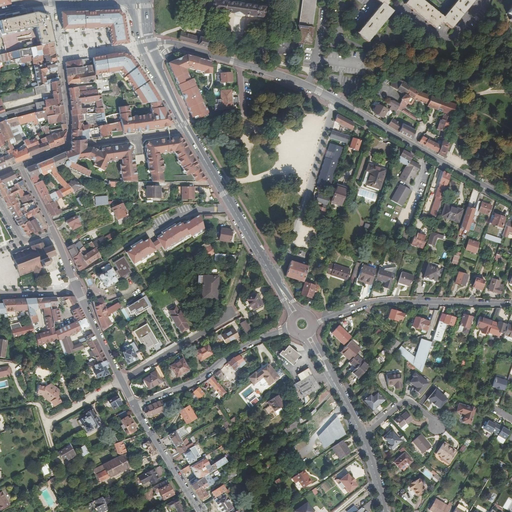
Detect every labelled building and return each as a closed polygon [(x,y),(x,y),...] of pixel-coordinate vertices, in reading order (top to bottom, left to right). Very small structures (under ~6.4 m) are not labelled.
[(179,0),(179,6),(204,9),(205,1),(190,0),(179,0)] [(302,0),(298,26),(297,26),(300,33),(297,49),(303,50),(304,44),(312,45),(313,34),(311,33),(315,0),(302,0)] [(419,16),(427,6),(419,0),(404,0),(403,3),(419,16)] [(471,0),(454,0),(450,5),(461,14),(471,0)] [(228,15),(262,19),(262,14),(264,14),(264,6),(213,1),(212,12),(228,13),(228,15)] [(378,25),(390,11),(379,3),(368,17),(378,25)] [(461,14),(450,5),(441,16),(442,18),(439,21),(441,24),(442,22),(449,27),(461,14)] [(433,27),(441,17),(427,6),(419,16),(433,27)] [(96,11),(97,28),(108,27),(112,47),(130,44),(129,36),(126,17),(125,15),(118,10),(96,11)] [(63,29),(89,28),(88,11),(61,12),(63,29)] [(93,28),(97,28),(96,11),(92,11),(90,11),(88,11),(89,28),(93,28)] [(0,31),(2,36),(32,28),(28,15),(27,16),(20,17),(19,15),(19,13),(18,14),(12,15),(12,14),(5,16),(5,15),(0,15),(0,31)] [(41,46),(55,43),(58,43),(52,17),(36,14),(33,14),(36,27),(41,46)] [(378,25),(368,17),(355,33),(365,41),(378,25)] [(182,34),(180,40),(208,48),(210,42),(200,39),(182,34)] [(271,46),(273,46),(272,54),(289,58),(291,44),(274,41),(274,43),(271,42),(271,46)] [(56,55),(55,43),(41,46),(33,48),(27,49),(19,51),(20,59),(24,58),(33,56),(33,58),(43,57),(45,57),(56,55)] [(150,103),(159,101),(130,57),(121,54),(112,55),(90,59),(90,66),(91,73),(96,74),(117,71),(139,104),(150,103)] [(33,84),(33,88),(37,87),(59,81),(58,75),(56,76),(56,78),(46,80),(45,73),(58,70),(56,55),(45,57),(45,59),(47,59),(47,63),(49,63),(50,64),(44,65),(43,57),(33,58),(33,59),(38,83),(33,84)] [(190,112),(193,117),(198,115),(199,119),(204,116),(203,116),(208,113),(206,107),(205,108),(192,79),(190,80),(185,69),(189,68),(190,69),(203,73),(204,75),(212,74),(211,64),(207,64),(207,60),(187,55),(169,63),(190,112)] [(83,67),(82,60),(68,62),(66,63),(66,65),(67,70),(77,68),(83,67)] [(68,77),(78,75),(77,68),(67,70),(68,77)] [(68,77),(69,85),(93,81),(93,86),(97,85),(98,84),(96,76),(96,74),(91,73),(78,75),(68,77)] [(338,73),(337,82),(347,84),(349,75),(338,73)] [(217,75),(218,84),(232,82),(232,74),(217,75)] [(390,89),(405,96),(410,87),(395,79),(390,89)] [(59,81),(37,87),(38,93),(48,89),(52,89),(60,88),(59,81)] [(78,87),(69,89),(71,100),(92,97),(91,92),(82,93),(82,94),(81,95),(81,97),(79,97),(78,87)] [(405,96),(402,101),(410,106),(414,101),(426,106),(425,108),(427,109),(428,106),(432,96),(420,92),(410,87),(405,96)] [(60,88),(52,89),(53,98),(45,100),(45,101),(36,104),(37,112),(42,111),(42,108),(46,107),(52,105),(54,104),(55,107),(62,105),(61,95),(60,88)] [(33,89),(2,97),(4,104),(35,96),(33,89)] [(215,105),(214,105),(214,111),(222,110),(222,109),(232,109),(230,91),(220,92),(220,100),(221,104),(215,105)] [(82,115),(87,114),(86,109),(81,109),(81,103),(96,101),(98,113),(104,112),(102,98),(99,99),(98,96),(92,97),(71,100),(72,110),(71,111),(72,116),(82,115)] [(433,109),(441,112),(445,101),(432,96),(428,106),(433,109)] [(140,115),(143,130),(169,126),(168,120),(167,120),(166,115),(168,115),(164,107),(161,107),(160,101),(159,101),(150,103),(152,113),(140,115)] [(397,111),(399,107),(400,105),(394,101),(391,101),(388,105),(391,107),(389,110),(396,114),(397,111)] [(450,124),(456,105),(445,101),(441,112),(445,113),(442,121),(450,124)] [(45,110),(47,116),(63,113),(62,105),(55,107),(54,104),(52,105),(54,111),(51,112),(51,110),(47,111),(46,107),(42,108),(42,111),(45,110)] [(8,119),(36,111),(35,105),(7,112),(8,119)] [(118,107),(119,112),(121,122),(123,131),(123,133),(134,131),(134,128),(131,126),(130,117),(128,105),(125,106),(118,107)] [(373,113),(383,119),(387,111),(378,105),(373,113)] [(42,111),(37,112),(35,113),(37,119),(44,117),(45,120),(48,119),(47,116),(45,110),(42,111)] [(401,113),(414,122),(416,118),(403,110),(401,113)] [(29,158),(27,148),(17,152),(16,150),(14,151),(8,140),(20,135),(23,142),(27,140),(19,124),(16,118),(8,120),(5,112),(0,114),(0,129),(1,133),(6,144),(9,150),(6,151),(8,155),(11,153),(16,163),(29,158)] [(89,128),(107,125),(105,116),(104,112),(98,113),(96,113),(87,114),(82,115),(83,118),(83,121),(83,124),(88,123),(89,128)] [(118,113),(105,116),(107,125),(121,122),(119,112),(118,112),(118,113)] [(19,124),(37,119),(35,113),(16,118),(19,124)] [(48,119),(49,123),(61,121),(66,121),(65,113),(63,113),(47,116),(48,119)] [(83,118),(82,115),(72,116),(72,122),(72,131),(89,128),(88,123),(83,124),(83,121),(83,118)] [(143,130),(140,115),(130,117),(131,126),(134,128),(134,131),(143,130)] [(354,125),(337,117),(335,123),(352,131),(354,125)] [(393,119),(388,127),(399,133),(411,140),(415,131),(402,125),(393,119)] [(121,122),(107,125),(89,128),(72,131),(72,142),(86,140),(112,134),(112,133),(111,129),(116,128),(117,132),(123,131),(121,122)] [(52,138),(55,147),(64,144),(67,131),(66,124),(61,125),(62,128),(60,128),(61,131),(56,133),(56,130),(50,133),(52,138)] [(347,144),(349,136),(332,131),(330,138),(347,144)] [(52,138),(50,133),(49,133),(50,136),(45,138),(50,149),(55,147),(52,138)] [(27,148),(29,158),(50,149),(45,138),(40,140),(42,144),(38,145),(35,139),(31,141),(27,140),(23,142),(27,148)] [(418,143),(424,146),(429,141),(423,138),(418,143)] [(146,152),(148,165),(162,165),(162,159),(159,159),(159,154),(174,152),(178,159),(177,159),(180,164),(195,164),(193,161),(194,160),(192,156),(191,157),(188,153),(190,152),(185,144),(183,145),(182,143),(178,140),(172,141),(166,141),(166,139),(149,142),(145,147),(145,148),(146,148),(147,152),(146,152)] [(352,151),(356,152),(360,142),(352,139),(349,148),(353,150),(352,151)] [(86,140),(72,142),(72,146),(72,149),(81,150),(85,149),(86,144),(86,140)] [(429,141),(424,146),(433,151),(436,144),(429,141)] [(325,162),(324,165),(323,167),(322,170),(321,173),(319,180),(320,181),(319,185),(329,189),(343,146),(331,142),(329,150),(332,151),(330,157),(327,156),(325,160),(325,162)] [(441,147),(439,154),(438,155),(444,159),(450,144),(443,142),(441,147)] [(433,151),(439,154),(441,147),(436,144),(433,151)] [(95,152),(96,150),(92,148),(85,149),(81,150),(72,149),(72,150),(71,150),(74,159),(80,158),(80,159),(81,160),(86,159),(90,161),(90,160),(93,162),(95,163),(94,164),(102,166),(106,166),(108,162),(121,160),(122,165),(134,165),(133,155),(132,155),(132,151),(133,151),(132,148),(128,145),(102,149),(100,152),(99,154),(95,152)] [(408,163),(409,161),(411,157),(397,149),(392,166),(396,168),(398,163),(406,167),(399,179),(410,185),(413,179),(415,175),(418,168),(408,163)] [(74,159),(71,150),(64,153),(68,161),(74,164),(76,160),(81,160),(80,159),(80,158),(74,159)] [(11,153),(8,155),(6,156),(11,165),(16,163),(11,153)] [(51,158),(55,168),(64,164),(65,164),(64,165),(66,167),(67,166),(68,167),(88,177),(90,171),(74,164),(68,161),(64,153),(51,158)] [(0,169),(11,165),(6,156),(2,158),(0,159),(0,169)] [(57,172),(55,168),(51,158),(36,165),(40,174),(43,176),(51,172),(52,175),(64,188),(59,190),(63,197),(72,192),(67,183),(57,172)] [(369,161),(386,166),(386,164),(368,158),(362,179),(366,180),(370,168),(367,167),(369,161)] [(370,168),(366,180),(379,185),(386,166),(369,161),(367,167),(370,168)] [(195,164),(180,164),(187,176),(191,174),(196,182),(207,182),(196,164),(195,164)] [(40,175),(40,174),(36,165),(26,168),(34,185),(35,185),(41,198),(48,194),(41,181),(40,181),(38,177),(40,175)] [(122,165),(120,165),(122,183),(137,183),(134,165),(122,165)] [(151,173),(152,183),(163,183),(162,172),(163,171),(162,165),(148,165),(149,173),(151,173)] [(19,183),(14,172),(3,176),(6,182),(12,180),(15,186),(18,184),(19,183)] [(449,176),(443,172),(435,196),(436,197),(431,210),(437,213),(449,176)] [(2,183),(0,179),(0,194),(7,209),(8,208),(15,220),(22,216),(17,207),(19,206),(18,204),(18,203),(14,195),(18,193),(18,191),(15,192),(12,188),(8,190),(5,184),(3,184),(2,183)] [(72,192),(74,191),(82,187),(73,180),(67,183),(72,192)] [(390,200),(402,206),(411,191),(400,184),(390,200)] [(147,186),(147,198),(160,199),(161,186),(147,186)] [(330,206),(339,209),(345,189),(337,186),(330,206)] [(194,200),(194,187),(181,187),(181,199),(194,200)] [(41,198),(46,206),(53,202),(59,199),(55,192),(49,195),(48,194),(41,198)] [(24,196),(20,198),(23,203),(33,199),(30,194),(26,195),(24,196)] [(316,202),(327,205),(329,198),(318,195),(316,202)] [(95,196),(95,198),(96,198),(96,202),(94,202),(94,206),(100,205),(105,205),(108,204),(108,196),(95,196)] [(475,210),(474,214),(477,215),(479,211),(488,214),(491,204),(478,200),(475,210)] [(34,202),(34,201),(28,203),(28,204),(26,203),(25,203),(24,204),(22,205),(26,214),(27,216),(28,218),(29,217),(31,216),(33,215),(40,212),(37,208),(36,208),(33,203),(34,202)] [(58,210),(53,202),(46,206),(51,217),(62,213),(60,209),(58,210)] [(112,208),(117,220),(127,216),(122,204),(112,208)] [(323,216),(326,209),(319,207),(316,214),(323,216)] [(453,209),(444,207),(441,218),(457,223),(462,209),(457,207),(456,209),(454,208),(453,209)] [(468,231),(474,214),(475,210),(467,207),(460,229),(468,231)] [(37,218),(35,219),(40,229),(46,226),(44,222),(40,212),(33,215),(34,218),(36,218),(37,218)] [(22,216),(15,220),(19,227),(27,222),(24,218),(27,216),(26,214),(22,216)] [(158,240),(162,247),(164,250),(170,247),(171,248),(184,240),(183,239),(189,235),(191,238),(193,236),(194,239),(205,232),(200,215),(192,220),(193,221),(190,223),(189,222),(184,225),(182,223),(181,224),(176,227),(176,225),(162,234),(163,235),(158,238),(157,239),(158,240)] [(494,215),(491,225),(501,228),(505,218),(494,215)] [(79,223),(76,217),(76,216),(66,221),(68,226),(70,225),(72,230),(81,225),(79,223)] [(40,229),(35,219),(33,220),(31,221),(29,222),(34,231),(35,233),(46,229),(47,227),(46,226),(40,229)] [(34,231),(29,222),(29,221),(27,222),(19,227),(24,236),(27,235),(34,231)] [(176,225),(175,224),(161,233),(162,234),(176,225)] [(230,242),(232,230),(221,229),(219,241),(230,242)] [(401,229),(397,242),(404,245),(408,231),(401,229)] [(103,237),(92,243),(95,248),(96,248),(116,236),(114,232),(104,238),(103,237)] [(411,245),(422,249),(426,237),(415,233),(411,245)] [(431,233),(427,244),(431,246),(434,237),(440,239),(441,236),(431,233)] [(466,249),(475,253),(480,237),(471,234),(466,249)] [(83,247),(88,244),(88,243),(91,242),(87,236),(79,241),(80,241),(83,247)] [(489,236),(488,240),(500,244),(501,240),(489,236)] [(126,253),(133,264),(139,261),(140,262),(151,255),(150,254),(156,250),(152,244),(149,240),(149,239),(143,242),(142,241),(131,248),(132,249),(126,253)] [(142,241),(141,240),(130,246),(131,248),(142,241)] [(162,247),(158,240),(152,244),(156,250),(162,247)] [(52,259),(50,258),(55,255),(56,257),(57,256),(57,255),(58,254),(57,253),(56,254),(53,246),(54,246),(54,244),(52,245),(52,244),(51,244),(51,245),(44,248),(42,243),(43,242),(42,241),(41,242),(31,247),(12,255),(20,276),(34,270),(36,277),(43,274),(40,268),(43,267),(45,267),(44,266),(47,265),(48,266),(50,265),(49,264),(51,263),(52,262),(52,261),(52,260),(52,259)] [(70,260),(73,258),(77,255),(80,251),(83,247),(80,241),(73,245),(73,244),(67,248),(65,249),(65,248),(64,249),(70,260)] [(82,256),(88,266),(100,256),(96,248),(95,248),(92,243),(91,242),(88,243),(88,244),(92,250),(87,253),(85,254),(82,256)] [(204,251),(205,254),(207,258),(213,254),(214,253),(210,246),(204,251)] [(88,266),(82,256),(81,253),(80,251),(77,255),(73,258),(79,270),(88,266)] [(451,263),(457,265),(461,253),(455,251),(451,263)] [(112,262),(121,278),(132,272),(123,256),(112,262)] [(285,276),(302,282),(304,277),(307,267),(290,261),(285,276)] [(119,282),(119,281),(121,280),(119,275),(118,276),(114,268),(113,268),(111,264),(103,267),(105,272),(98,275),(101,281),(103,280),(104,283),(103,284),(105,287),(106,287),(106,288),(119,282)] [(343,280),(346,269),(330,264),(326,274),(343,280)] [(359,279),(371,283),(375,270),(363,266),(359,279)] [(439,270),(427,267),(424,278),(435,281),(439,270)] [(395,274),(379,269),(376,280),(385,283),(384,288),(390,290),(395,274)] [(455,284),(464,287),(468,276),(458,273),(455,284)] [(402,274),(398,284),(406,287),(410,288),(413,277),(402,274)] [(202,299),(217,299),(218,277),(203,277),(202,299)] [(471,288),(481,291),(484,282),(474,278),(471,288)] [(488,290),(500,294),(503,286),(499,285),(500,282),(491,279),(488,290)] [(300,295),(310,298),(314,286),(304,282),(300,295)] [(247,299),(247,300),(245,302),(250,310),(252,309),(253,310),(262,305),(261,301),(259,298),(256,294),(247,299)] [(145,295),(126,306),(131,315),(134,313),(135,315),(152,306),(145,295)] [(92,302),(94,308),(106,304),(109,303),(106,296),(102,297),(102,299),(92,302)] [(66,305),(68,307),(77,303),(75,299),(74,298),(73,297),(59,298),(58,298),(61,304),(65,302),(66,305)] [(55,298),(49,299),(51,308),(57,307),(55,298)] [(31,311),(33,310),(44,308),(46,318),(45,318),(47,328),(54,327),(54,324),(53,322),(51,310),(51,308),(49,299),(25,300),(28,311),(31,311)] [(2,301),(3,304),(7,315),(8,318),(9,321),(12,320),(10,315),(12,315),(12,311),(15,311),(15,300),(2,301)] [(25,300),(15,300),(15,311),(28,311),(25,300)] [(94,308),(99,321),(117,310),(122,306),(120,302),(107,311),(106,309),(107,308),(106,304),(94,308)] [(176,306),(168,311),(171,316),(170,316),(177,328),(178,328),(181,333),(189,328),(185,323),(187,322),(180,311),(179,311),(176,306)] [(85,318),(79,308),(72,312),(77,322),(85,318)] [(57,309),(51,310),(53,322),(60,320),(57,309)] [(398,319),(402,321),(404,315),(390,310),(388,318),(397,322),(398,319)] [(28,311),(28,312),(31,322),(31,324),(38,322),(36,315),(34,316),(32,316),(31,311),(28,311)] [(455,319),(441,314),(435,331),(432,340),(437,342),(443,323),(452,327),(455,319)] [(463,327),(461,332),(466,334),(471,318),(462,315),(459,326),(463,327)] [(68,326),(72,335),(83,330),(84,331),(90,329),(85,318),(77,322),(68,326)] [(411,327),(425,332),(428,323),(414,318),(411,327)] [(487,336),(487,333),(491,322),(478,318),(475,326),(478,327),(482,328),(480,333),(485,335),(487,336)] [(246,335),(251,332),(244,321),(240,324),(246,335)] [(14,338),(34,333),(32,325),(31,325),(21,328),(19,323),(13,324),(12,322),(9,322),(14,337),(14,338)] [(497,324),(491,322),(487,333),(497,337),(498,335),(499,333),(502,334),(505,325),(498,322),(497,324)] [(134,329),(144,346),(149,343),(143,332),(149,329),(146,323),(140,327),(139,326),(134,329)] [(72,335),(68,326),(55,332),(57,338),(58,341),(61,339),(69,336),(72,335)] [(338,326),(331,334),(343,345),(350,337),(338,326)] [(37,346),(57,338),(55,332),(55,331),(54,327),(47,328),(48,332),(35,336),(37,346)] [(221,336),(225,344),(238,337),(234,329),(221,336)] [(89,343),(96,340),(93,334),(87,337),(88,339),(86,340),(85,339),(79,341),(81,344),(73,347),(74,352),(83,349),(83,348),(82,344),(88,342),(89,343)] [(69,336),(61,339),(66,353),(67,355),(74,352),(73,347),(69,336)] [(82,344),(83,348),(86,347),(86,348),(89,347),(95,360),(89,363),(91,368),(94,366),(106,361),(96,340),(89,343),(88,342),(82,344)] [(385,350),(390,354),(399,344),(394,340),(385,350)] [(396,352),(406,360),(421,373),(423,369),(424,365),(431,343),(428,342),(421,340),(414,358),(401,346),(396,352)] [(134,347),(126,351),(122,353),(125,358),(124,359),(127,364),(137,359),(134,354),(140,351),(135,341),(131,343),(134,347)] [(350,342),(341,352),(351,360),(356,355),(360,350),(350,342)] [(134,347),(131,343),(124,347),(124,348),(126,351),(134,347)] [(200,361),(212,354),(207,344),(195,352),(200,361)] [(292,364),(294,365),(296,362),(294,361),(296,358),(299,354),(287,346),(286,347),(283,353),(281,351),(281,352),(279,355),(292,364)] [(359,358),(356,355),(351,360),(349,363),(356,369),(362,362),(362,361),(359,358)] [(233,358),(227,363),(233,369),(239,365),(233,358)] [(176,377),(188,370),(182,359),(170,366),(176,377)] [(106,361),(94,366),(96,371),(94,372),(97,378),(102,376),(103,377),(109,375),(107,369),(108,368),(107,366),(108,365),(106,361)] [(362,362),(356,369),(352,372),(359,379),(369,368),(362,362)] [(36,374),(50,375),(50,366),(36,366),(36,374)] [(269,366),(257,375),(260,380),(263,378),(269,386),(279,378),(269,366)] [(0,378),(12,377),(11,369),(0,370),(0,378)] [(297,375),(301,381),(296,384),(305,398),(320,388),(308,369),(297,375)] [(85,370),(78,373),(81,381),(88,378),(85,370)] [(416,387),(413,390),(421,395),(429,382),(415,372),(408,382),(416,387)] [(156,373),(142,381),(144,383),(144,384),(144,385),(145,386),(146,387),(147,389),(161,381),(156,373)] [(396,385),(397,389),(402,389),(399,373),(386,375),(387,386),(394,385),(396,385)] [(212,376),(206,381),(218,393),(223,388),(212,376)] [(500,390),(503,391),(506,382),(495,378),(492,387),(495,388),(495,389),(499,391),(500,390)] [(43,396),(43,395),(46,396),(50,400),(52,402),(51,402),(54,408),(61,403),(58,398),(60,391),(51,384),(45,387),(39,386),(37,395),(43,396)] [(204,394),(199,387),(193,392),(198,399),(200,397),(204,394)] [(325,389),(316,400),(320,403),(329,393),(325,389)] [(435,389),(427,401),(441,409),(448,397),(435,389)] [(191,394),(195,402),(199,399),(198,399),(193,392),(191,394)] [(376,407),(375,406),(378,404),(379,405),(384,400),(377,392),(372,396),(370,393),(362,400),(372,411),(376,407)] [(249,407),(258,403),(255,394),(245,397),(249,407)] [(43,395),(42,398),(49,404),(51,402),(52,402),(50,400),(46,396),(43,395)] [(271,405),(275,411),(284,405),(282,402),(280,399),(278,395),(268,401),(271,405)] [(121,404),(120,401),(117,396),(108,402),(111,406),(113,409),(121,404)] [(165,410),(161,401),(145,407),(143,411),(147,417),(165,410)] [(462,422),(469,425),(474,410),(458,404),(456,412),(464,415),(462,422)] [(190,410),(188,406),(178,412),(186,425),(195,419),(193,415),(192,415),(189,411),(190,410)] [(97,417),(95,418),(92,411),(86,414),(87,416),(82,419),(86,427),(85,428),(87,432),(92,430),(91,429),(94,427),(95,429),(99,427),(98,425),(99,425),(97,422),(99,420),(97,417)] [(394,421),(400,427),(405,423),(406,424),(412,419),(406,412),(402,415),(403,416),(401,417),(400,416),(394,421)] [(125,427),(132,423),(130,419),(128,419),(127,417),(121,420),(125,427)] [(318,437),(324,449),(346,435),(338,417),(325,430),(324,430),(324,431),(318,437)] [(284,429),(288,435),(301,426),(298,421),(284,429)] [(490,434),(491,432),(498,435),(495,440),(502,444),(509,431),(492,422),(491,423),(487,421),(482,430),(490,434)] [(132,423),(125,427),(129,434),(134,431),(133,428),(134,427),(132,423)] [(183,426),(168,435),(174,447),(182,443),(179,438),(188,434),(183,426)] [(233,436),(227,427),(222,430),(228,439),(233,436)] [(382,438),(388,445),(386,446),(390,450),(401,441),(391,430),(382,438)] [(114,445),(118,443),(113,434),(111,431),(107,433),(111,441),(102,444),(105,448),(114,445)] [(412,442),(422,453),(430,447),(420,435),(412,442)] [(157,452),(151,443),(150,443),(149,443),(148,442),(147,441),(145,443),(144,443),(143,443),(142,443),(142,444),(141,444),(141,445),(141,446),(141,447),(142,447),(143,448),(144,448),(145,448),(147,446),(152,455),(157,452)] [(350,453),(342,441),(332,448),(339,460),(350,453)] [(118,443),(114,445),(117,453),(120,454),(126,452),(121,442),(118,443)] [(71,443),(62,448),(64,450),(60,453),(64,459),(68,457),(70,459),(73,458),(74,458),(76,457),(76,455),(72,449),(74,448),(71,443)] [(174,447),(179,454),(186,449),(182,443),(174,447)] [(445,461),(444,462),(448,465),(457,453),(444,444),(437,455),(441,458),(445,461)] [(199,455),(193,445),(188,448),(189,449),(182,453),(188,463),(195,459),(194,458),(199,455)] [(399,470),(406,464),(408,466),(412,462),(405,453),(393,463),(399,470)] [(100,483),(131,466),(125,454),(94,471),(100,483)] [(190,467),(198,480),(221,465),(226,462),(223,457),(209,466),(205,458),(190,467)] [(221,465),(198,480),(197,480),(190,484),(194,490),(201,485),(205,482),(203,479),(205,478),(206,479),(215,473),(215,472),(222,467),(221,465)] [(158,479),(164,476),(160,467),(138,478),(141,484),(150,480),(152,484),(159,480),(158,479)] [(292,478),(295,483),(298,481),(302,488),(312,482),(308,476),(307,477),(303,471),(292,478)] [(348,493),(349,493),(357,486),(353,482),(354,481),(351,478),(350,478),(346,474),(338,482),(345,489),(345,490),(347,493),(348,493)] [(410,491),(412,490),(416,496),(425,491),(417,479),(407,486),(410,491)] [(164,482),(156,486),(159,491),(156,492),(161,501),(173,494),(168,486),(166,487),(164,482)] [(207,496),(203,488),(201,485),(194,490),(201,501),(207,496)] [(211,494),(213,498),(222,492),(223,492),(222,490),(220,488),(211,494)] [(0,508),(2,511),(11,506),(1,492),(0,492),(0,508)] [(233,511),(234,511),(222,492),(213,498),(220,511),(233,511)] [(94,510),(97,508),(98,507),(101,511),(105,511),(109,510),(107,505),(106,504),(108,502),(109,504),(113,502),(110,496),(104,499),(101,501),(100,499),(91,504),(94,510)] [(184,511),(177,499),(166,505),(169,511),(184,511)] [(448,511),(451,508),(435,499),(429,510),(433,511),(448,511)] [(314,511),(308,501),(294,511),(314,511)] [(367,503),(358,510),(359,511),(368,511),(372,509),(367,503)]
